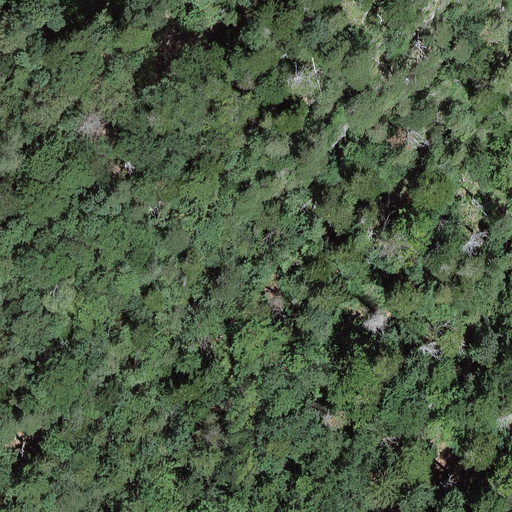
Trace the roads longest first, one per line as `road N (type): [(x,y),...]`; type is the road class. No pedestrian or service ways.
road 1 (motorway): [(334,511),(80,0)]
road 2 (motorway): [(0,192),(160,511)]
